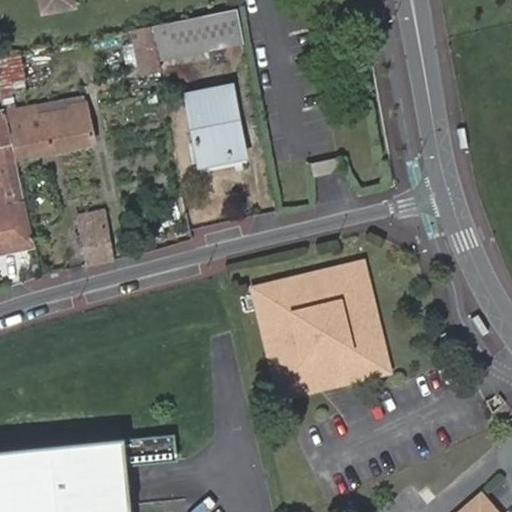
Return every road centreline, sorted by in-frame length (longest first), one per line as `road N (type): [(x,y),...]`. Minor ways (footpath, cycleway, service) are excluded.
road 1 (residential): [(448,193),(0,310)]
road 2 (tertiary): [(448,193),(418,35)]
road 3 (tertiary): [(511,330),(448,193)]
